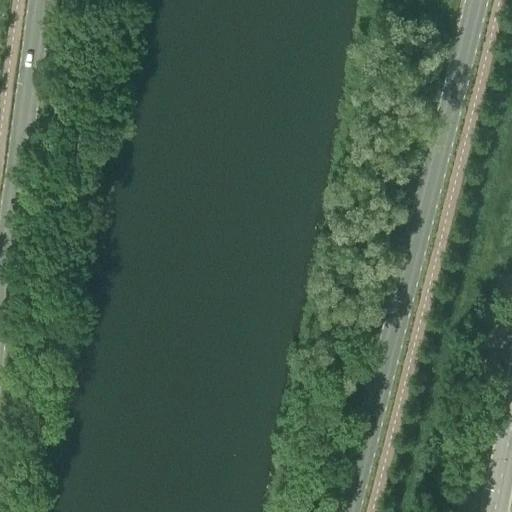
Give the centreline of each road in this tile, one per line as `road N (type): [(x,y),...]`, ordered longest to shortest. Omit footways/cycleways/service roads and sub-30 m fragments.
road 1 (tertiary): [(346,511),(474,0)]
road 2 (tertiary): [(0,324),(43,0)]
